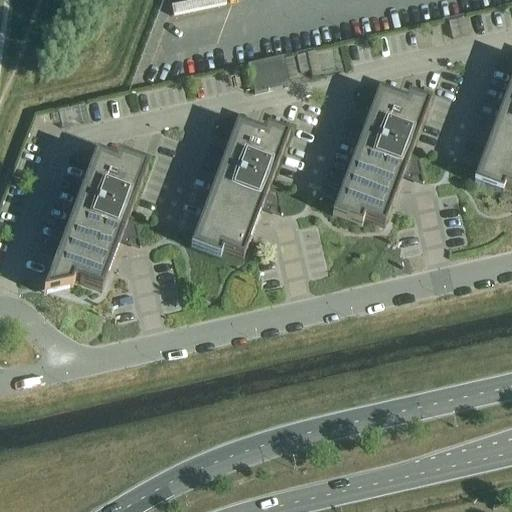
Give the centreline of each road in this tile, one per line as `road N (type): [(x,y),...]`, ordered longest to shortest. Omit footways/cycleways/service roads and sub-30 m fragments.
road 1 (unclassified): [(511,268),(84,367)]
road 2 (primary): [(511,388),(270,444),(185,476),(121,511)]
road 3 (unknown): [(198,94),(64,128),(44,163),(10,314)]
road 4 (primary): [(261,511),(511,453)]
road 5 (unknown): [(363,58),(198,94)]
